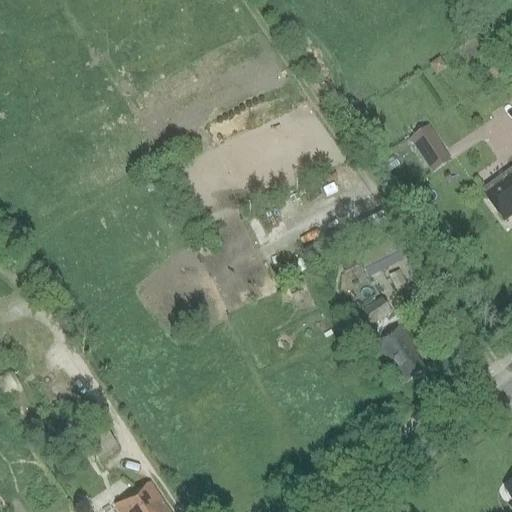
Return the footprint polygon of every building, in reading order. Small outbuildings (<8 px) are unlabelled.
[(427,130),(410,142),(433,175),(450,163),(427,130)] [(511,174),(510,176),(508,173),(483,191),(505,221),(511,215),(511,174)] [(393,232),(384,214),(330,240),(339,258),(393,232)] [(407,261),(398,242),(361,261),(370,279),(407,261)] [(344,276),(359,268),(353,255),(338,261),(344,276)] [(367,332),(391,315),(381,300),(356,316),(367,332)] [(421,376),(425,373),(414,358),(416,357),(410,347),(411,345),(400,329),(376,345),(396,373),(397,372),(404,382),(408,380),(410,383),(414,381),(416,382),(421,378),(421,376)] [(54,410),(76,402),(56,348),(34,356),(54,410)] [(86,397),(51,420),(66,443),(79,435),(95,459),(118,444),(86,397)] [(168,511),(151,484),(115,507),(118,511),(168,511)]
